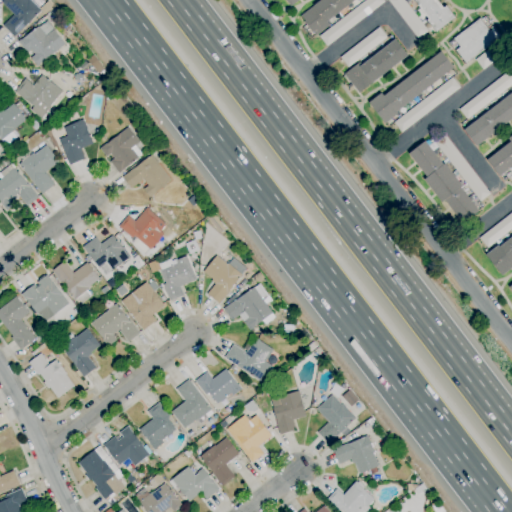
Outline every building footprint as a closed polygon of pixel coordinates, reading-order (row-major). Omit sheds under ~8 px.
[(14,37),(3,26),(14,15),(1,3),(4,0),(42,0),(45,3),(39,9),(41,11),(14,37)] [(316,36),(314,32),(312,33),(308,27),(306,29),(304,27),(306,25),(304,22),(305,22),(301,16),(314,6),(321,0),(363,0),(364,1),(355,8),(353,6),(349,9),(351,11),(345,15),(342,11),(337,15),(340,19),(335,23),(333,22),(329,25),(330,26),(316,36)] [(327,47),(319,37),(366,0),(383,0),(385,2),(327,47)] [(419,39),(388,0),(404,0),(428,32),(419,39)] [(437,32),(428,21),(429,20),(414,0),(437,0),(444,8),(446,6),(455,18),(437,32)] [(466,64),(456,51),(460,47),(454,39),(480,19),(490,32),(494,29),(501,37),(466,64)] [(37,67),(31,58),(35,55),(31,50),(27,53),(18,41),(21,40),(39,27),(47,21),(65,45),(40,64),(40,65),(37,67)] [(349,67),(341,57),(380,27),(388,37),(349,67)] [(359,94),(353,86),(350,88),(348,86),(351,84),(344,75),(360,63),(362,65),(387,46),(383,41),(388,38),(392,42),(396,39),(408,56),(373,83),(372,83),(359,94)] [(483,70),(475,61),(496,45),(503,54),(483,70)] [(385,124),(369,103),(381,93),(384,96),(441,52),(454,68),(396,113),(398,114),(385,124)] [(511,84),(467,120),(459,110),(511,68),(511,84)] [(41,119),(31,111),(34,107),(26,101),(15,92),(25,79),(34,86),(42,75),(63,92),(41,119)] [(402,133),(394,123),(453,77),(461,87),(402,133)] [(511,119),(477,147),(464,131),(497,105),(495,102),(498,100),(498,99),(506,93),(508,96),(511,92),(511,119)] [(2,141),(0,138),(0,114),(13,104),(26,120),(15,129),(16,130),(2,141)] [(70,166),(64,152),(65,152),(60,140),(67,137),(64,128),(83,120),(88,130),(87,130),(93,144),(81,150),(85,159),(70,166)] [(119,174),(110,162),(114,159),(111,154),(107,158),(100,149),(106,144),(107,144),(128,127),(140,142),(135,146),(142,155),(121,172),(119,174)] [(42,139),(38,133),(43,130),(47,135),(42,139)] [(481,202),(435,143),(445,135),(491,195),(481,202)] [(511,167),(500,177),(487,160),(511,142),(508,139),(511,135),(511,167)] [(463,224),(445,201),(442,203),(424,180),(427,178),(409,154),(425,141),(443,165),(445,164),(463,187),(461,188),(479,212),(463,224)] [(42,195),(19,165),(22,163),(21,161),(22,161),(20,158),(27,152),(30,156),(34,153),(35,154),(46,145),(59,162),(45,173),(55,185),(42,195)] [(150,198),(143,190),(148,186),(143,179),(142,180),(143,180),(132,189),(123,177),(135,168),(136,168),(152,156),(172,181),(150,198)] [(7,211),(1,204),(2,203),(0,200),(0,180),(1,180),(0,178),(0,172),(12,164),(18,172),(28,185),(29,185),(39,198),(27,207),(18,195),(19,195),(19,194),(12,199),(16,205),(7,211)] [(193,207),(187,201),(192,197),(197,203),(193,207)] [(145,255),(133,244),(134,243),(131,240),(132,239),(119,227),(128,216),(135,222),(147,208),(150,211),(157,218),(160,214),(163,217),(160,220),(166,225),(161,232),(164,234),(150,250),(145,255)] [(511,228),(487,248),(479,238),(511,212),(511,228)] [(113,271),(106,262),(104,264),(105,265),(99,269),(89,255),(88,255),(82,247),(96,237),(101,244),(113,236),(130,258),(113,271)] [(511,268),(502,276),(486,255),(498,245),(500,247),(511,237),(511,268)] [(219,305),(207,294),(215,285),(211,281),(212,280),(203,272),(217,256),(227,265),(228,264),(242,276),(228,292),(229,293),(219,305)] [(170,302),(163,285),(166,284),(160,271),(161,270),(159,265),(171,260),(173,265),(177,264),(176,261),(186,257),(195,277),(196,276),(197,280),(180,287),(184,296),(170,302)] [(81,303),(77,298),(75,300),(53,271),(65,262),(74,273),(87,263),(100,279),(89,288),(89,289),(87,291),(91,295),(81,303)] [(261,283),(255,282),(254,276),(259,273),(264,277),(261,283)] [(45,323),(39,315),(38,315),(27,301),(26,302),(21,295),(34,285),(37,288),(40,286),(37,283),(47,276),(69,304),(45,323)] [(154,292),(149,285),(153,281),(158,288),(154,292)] [(143,331),(138,324),(129,311),(128,311),(121,302),(147,283),(165,307),(152,316),(156,321),(143,331)] [(250,331),(239,316),(232,321),(223,309),(229,305),(227,302),(239,291),(243,296),(254,288),(260,284),(269,297),(263,301),(273,314),(258,325),(250,331)] [(104,295),(101,291),(106,287),(109,291),(104,295)] [(21,351),(11,338),(13,337),(0,320),(0,309),(16,297),(29,313),(21,320),(36,339),(21,351)] [(108,347),(102,340),(103,339),(91,324),(109,310),(108,309),(113,305),(114,306),(117,304),(129,320),(140,334),(128,343),(119,331),(120,330),(113,335),(117,341),(108,347)] [(84,378),(73,364),(74,364),(62,348),(69,342),(66,338),(71,334),(74,338),(76,337),(77,337),(87,329),(100,346),(91,353),(92,355),(88,358),(96,368),(84,378)] [(263,384),(224,358),(233,345),(246,353),(256,339),(273,350),(266,362),(273,367),(263,384)] [(58,399),(50,388),(48,389),(43,383),(45,382),(40,375),(38,376),(28,363),(41,354),(45,359),(49,355),(54,361),(56,360),(67,375),(66,375),(74,387),(58,399)] [(217,405),(209,393),(206,396),(195,381),(207,372),(212,380),(226,369),(238,385),(242,389),(233,396),(231,394),(226,398),(226,399),(221,403),(221,402),(217,405)] [(185,429),(174,416),(171,413),(185,402),(176,390),(188,380),(212,410),(197,422),(196,421),(185,429)] [(280,435),(270,400),(299,391),(306,417),(292,421),(295,431),(280,435)] [(328,445),(317,433),(329,423),(317,410),(332,396),(342,406),(342,405),(355,419),(346,427),(350,432),(344,436),(341,433),(328,445)] [(151,452),(145,443),(148,441),(142,434),(141,434),(139,431),(153,419),(147,412),(159,403),(170,417),(167,419),(176,430),(172,433),(173,434),(167,438),(166,437),(162,441),(164,444),(155,451),(154,449),(151,452)] [(252,464),(226,430),(244,416),(248,422),(256,416),(272,436),(258,447),(264,455),(252,464)] [(135,467),(128,458),(119,466),(105,447),(104,448),(103,446),(115,437),(118,441),(123,437),(120,433),(128,427),(130,429),(130,430),(149,455),(135,467)] [(371,475),(369,470),(359,474),(355,463),(353,464),(351,460),(339,465),(333,450),(367,436),(374,453),(373,454),(378,467),(376,468),(378,472),(371,475)] [(222,487),(212,473),(200,457),(215,446),(216,447),(226,438),(239,455),(226,465),(235,477),(222,487)] [(110,506),(106,501),(105,501),(95,489),(97,487),(91,480),(90,481),(85,476),(87,474),(78,464),(100,446),(124,476),(119,480),(125,488),(117,494),(118,494),(112,498),(115,502),(110,506)] [(189,503),(172,480),(188,467),(195,476),(198,473),(198,472),(202,469),(212,482),(213,481),(219,490),(206,500),(201,494),(189,503)] [(0,494),(0,477),(14,471),(20,486),(6,492),(0,494)] [(367,511),(343,511),(341,510),(340,511),(327,499),(336,489),(343,495),(356,482),(357,484),(359,482),(364,487),(363,489),(374,500),(367,507),(370,509),(367,511)] [(145,511),(139,503),(134,496),(144,488),(149,495),(151,493),(150,492),(154,489),(156,491),(165,484),(177,499),(183,506),(175,511),(173,511),(170,508),(164,511),(145,511)] [(408,494),(407,484),(417,486),(417,488),(408,494)] [(0,511),(0,502),(7,500),(6,496),(22,489),(28,503),(19,506),(21,511),(0,511)]
